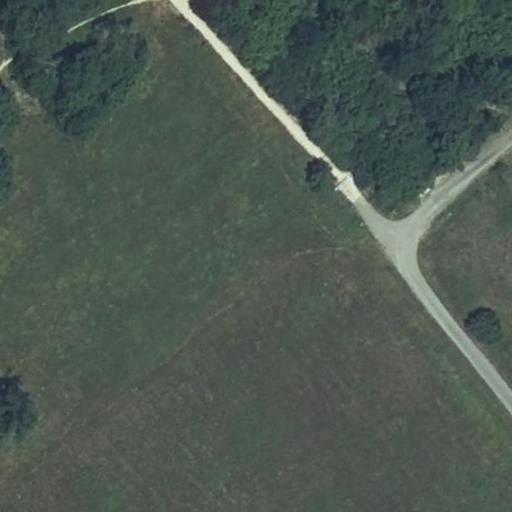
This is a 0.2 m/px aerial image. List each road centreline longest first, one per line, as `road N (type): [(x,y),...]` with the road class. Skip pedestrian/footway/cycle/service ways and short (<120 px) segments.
road 1 (track): [(177,0),(378,223),(406,240)]
road 2 (residential): [(511,403),(413,279),(406,240)]
